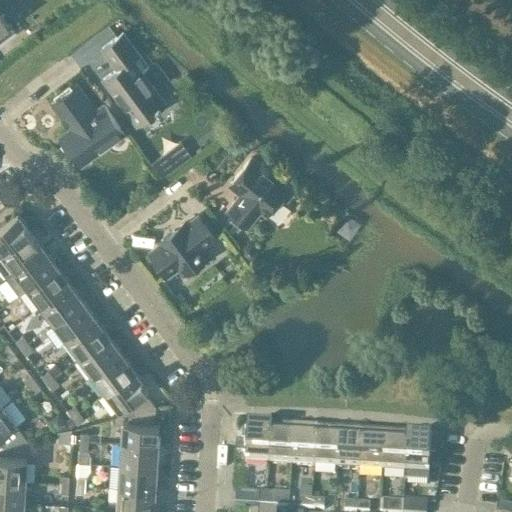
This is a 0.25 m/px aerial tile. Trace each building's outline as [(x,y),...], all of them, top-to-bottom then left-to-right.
[(0,44),(16,32),(9,22),(9,21),(0,8),(0,44)] [(148,88),(139,75),(148,67),(122,32),(101,47),(117,68),(102,79),(136,125),(157,109),(158,111),(161,108),(160,106),(165,103),(152,85),(148,88)] [(125,131),(104,102),(95,108),(76,83),(51,102),(70,127),(59,135),(80,164),(125,131)] [(292,193),(292,188),(285,182),(281,183),(250,157),(229,184),(241,194),(227,211),(246,226),(260,209),(266,214),(279,198),(282,200),(287,200),(292,193)] [(0,250),(2,253),(31,231),(17,213),(0,225),(0,250)] [(203,248),(215,239),(198,216),(186,225),(184,222),(159,241),(161,243),(150,252),(167,274),(178,266),(183,273),(208,254),(203,248)] [(2,253),(0,254),(0,270),(5,277),(8,276),(15,270),(44,249),(31,231),(2,253)] [(20,293),(28,287),(57,266),(44,249),(15,270),(8,276),(10,278),(9,283),(14,289),(18,290),(20,293)] [(41,305),(69,283),(57,266),(28,287),(41,305)] [(54,322),(83,301),(69,283),(41,305),(54,322)] [(67,340),(96,318),(83,301),(54,322),(67,340)] [(80,357),(109,336),(96,318),(67,340),(80,357)] [(27,342),(22,335),(15,340),(20,347),(27,342)] [(93,374),(121,353),(109,336),(80,357),(93,374)] [(9,346),(5,340),(0,343),(0,348),(2,352),(9,346)] [(32,349),(27,342),(20,347),(25,354),(32,349)] [(15,353),(9,346),(2,352),(8,359),(15,353)] [(106,392),(134,370),(121,353),(93,374),(106,392)] [(53,377),(48,370),(41,376),(46,382),(53,377)] [(154,406),(144,392),(148,389),(134,370),(106,392),(119,410),(123,407),(128,413),(154,406)] [(35,381),(30,374),(23,380),(28,386),(35,381)] [(59,384),(53,377),(46,382),(51,389),(59,384)] [(41,388),(35,381),(28,386),(34,393),(41,388)] [(79,412),(74,405),(67,410),(72,417),(79,412)] [(0,435),(16,424),(2,406),(0,407),(0,435)] [(157,446),(158,423),(153,423),(154,406),(128,413),(127,421),(122,421),(121,444),(157,446)] [(84,419),(79,412),(72,417),(77,424),(84,419)] [(235,440),(234,453),(245,454),(244,463),(268,464),(270,428),(247,427),(246,431),(242,431),(241,434),(242,434),(241,440),(235,440)] [(291,466),(293,430),(270,428),(268,464),(291,466)] [(314,467),(316,431),(293,430),(291,466),(314,467)] [(336,469),(339,433),(316,431),(314,467),(336,469)] [(88,442),(88,433),(80,432),(79,441),(88,442)] [(359,470),(361,434),(339,433),(336,469),(359,470)] [(382,472),(384,436),(361,434),(359,470),(382,472)] [(405,473),(407,437),(384,436),(382,472),(405,473)] [(428,475),(430,453),(434,453),(434,446),(435,446),(435,443),(430,443),(431,439),(407,437),(405,473),(428,475)] [(87,450),(88,442),(79,441),(79,450),(87,450)] [(155,467),(157,446),(121,444),(119,465),(155,467)] [(0,479),(24,481),(26,459),(0,456),(0,479)] [(154,489),(155,467),(119,465),(118,487),(154,489)] [(68,484),(69,476),(60,475),(59,484),(68,484)] [(85,485),(86,476),(77,476),(76,484),(85,485)] [(0,501),(23,503),(24,481),(0,479),(0,501)] [(68,493),(68,484),(59,484),(59,492),(68,493)] [(84,493),(85,485),(76,484),(76,493),(84,493)] [(153,511),(154,489),(118,487),(117,508),(153,511)] [(288,508),(289,502),(273,501),(273,494),(266,493),(266,506),(288,508)] [(311,509),(312,500),(299,499),(298,508),(311,509)] [(324,510),(324,501),(312,500),(311,509),(324,510)] [(0,511),(22,511),(23,503),(0,501),(0,511)] [(426,511),(427,503),(403,501),(403,503),(402,511),(426,511)] [(355,511),(356,511),(357,503),(344,502),(344,511),(355,511)] [(402,511),(403,503),(385,502),(383,511),(402,511)] [(369,511),(370,504),(357,503),(356,511),(369,511)]
